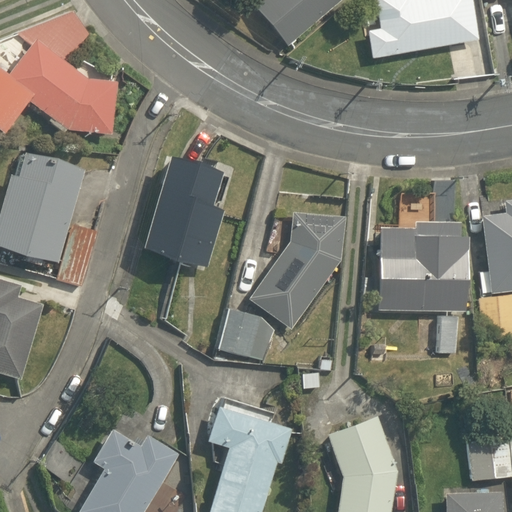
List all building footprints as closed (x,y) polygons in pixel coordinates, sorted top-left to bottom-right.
[(342,0),(261,0),(252,8),(288,48),(342,0)] [(478,42),(470,0),(374,0),(379,30),(367,33),(371,60),(478,42)] [(15,35),(30,46),(33,41),(65,64),(89,36),(72,13),(15,35)] [(33,41),(30,46),(8,76),(0,70),(0,132),(4,136),(28,103),(50,119),(48,123),(64,135),(66,131),(110,136),(116,84),(87,81),(65,64),(33,41)] [(0,247),(58,264),(83,171),(25,154),(18,178),(10,176),(0,209),(0,247)] [(222,174),(168,158),(141,250),(207,269),(223,212),(212,209),(222,174)] [(480,217),(489,296),(511,292),(511,201),(502,203),(504,214),(480,217)] [(288,243),(247,300),(290,331),(340,262),(344,218),(291,214),(288,243)] [(414,230),(379,229),(377,312),(464,314),(467,239),(459,239),(460,224),(414,223),(414,230)] [(96,232),(71,226),(56,281),(81,288),(96,232)] [(17,299),(20,287),(0,281),(0,375),(21,381),(42,306),(17,299)] [(511,295),(478,300),(482,342),(511,338),(511,295)] [(260,319),(228,310),(217,350),(264,361),(274,331),(260,319)] [(456,317),(438,317),(437,355),(455,355),(456,317)] [(331,371),(331,361),(320,360),(319,370),(331,371)] [(303,390),(319,389),(317,374),(302,376),(303,390)] [(222,466),(208,511),(261,511),(276,464),(281,465),(291,431),(270,424),(273,413),(223,398),(219,409),(217,408),(206,443),(212,445),(214,464),(222,466)] [(376,417),(326,436),(342,479),(336,511),(390,511),(397,473),(376,417)] [(144,511),(178,455),(147,437),(144,442),(138,438),(134,444),(111,431),(91,464),(103,470),(78,511),(144,511)] [(471,482),(511,477),(511,475),(507,439),(467,443),(471,482)] [(86,460),(56,441),(40,466),(70,485),(86,460)] [(186,497),(176,491),(169,502),(180,508),(186,497)] [(501,511),(501,493),(444,495),(444,511),(501,511)]
